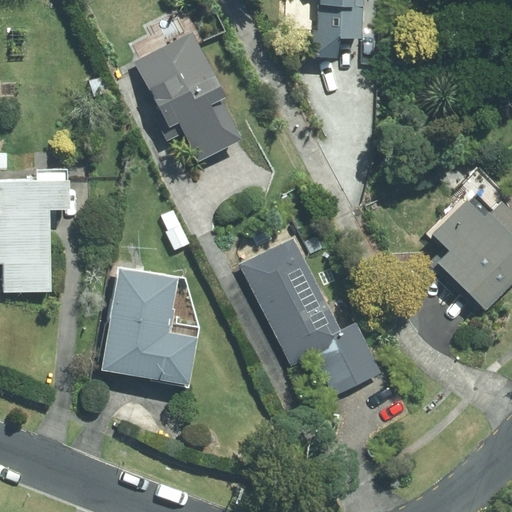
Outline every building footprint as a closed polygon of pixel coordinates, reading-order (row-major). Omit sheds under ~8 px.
[(356,35),(357,0),(313,0),(313,30),(309,30),(308,53),(332,54),(333,34),(356,35)] [(239,138),(194,44),(166,58),(160,46),(134,58),(164,121),(176,115),(197,157),(239,138)] [(34,178),(0,179),(0,291),(47,291),(45,207),(64,207),(64,169),(34,170),(34,178)] [(432,260),(481,306),(511,274),(511,212),(497,198),(478,217),(459,199),(427,231),(444,247),(432,260)] [(289,235),(236,262),(290,367),(312,355),(331,392),(376,369),(351,320),(337,328),(289,235)] [(172,274),(115,265),(99,368),(183,380),(190,334),(164,330),(172,274)]
